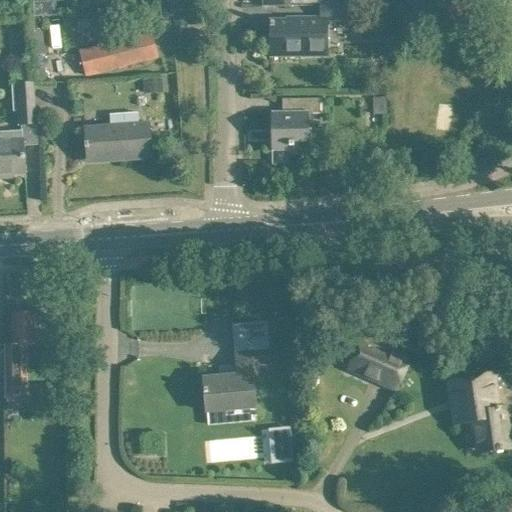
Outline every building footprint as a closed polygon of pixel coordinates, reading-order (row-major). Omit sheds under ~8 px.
[(49,0),(34,0),(35,13),(49,13),(49,0)] [(76,0),(76,10),(89,10),(89,0),(76,0)] [(414,0),(413,1),(408,4),(416,16),(428,8),(422,0),(414,0)] [(164,5),(164,17),(177,17),(177,5),(164,5)] [(293,22),(290,22),(270,22),(271,56),(328,55),(328,18),(354,18),(354,5),(320,6),(320,18),(310,19),(293,19),(293,22)] [(78,28),(90,28),(90,19),(78,19),(78,28)] [(159,21),(159,32),(171,33),(170,22),(159,21)] [(388,22),(370,22),(370,37),(388,37),(388,22)] [(152,35),(133,40),(79,53),(85,76),(158,57),(152,35)] [(33,70),(34,82),(46,81),(45,69),(33,70)] [(137,95),(163,93),(161,79),(136,81),(137,95)] [(33,84),(16,85),(12,86),(13,111),(18,111),(18,125),(35,124),(33,84)] [(373,115),(386,115),(386,97),(372,98),(373,115)] [(320,114),(320,99),(282,99),(282,113),(271,113),(271,151),(309,151),(309,114),(320,114)] [(87,144),(84,144),(84,145),(85,149),(87,149),(88,159),(115,157),(116,161),(150,158),(148,124),(138,125),(137,113),(109,115),(110,127),(86,129),(87,144)] [(22,131),(0,132),(0,177),(2,178),(2,175),(25,174),(22,131)] [(291,325),(291,305),(278,305),(278,325),(291,325)] [(14,345),(4,345),(4,399),(28,399),(27,346),(37,346),(36,314),(13,314),(14,345)] [(348,369),(368,378),(396,390),(409,361),(362,339),(348,369)] [(40,345),(41,404),(37,404),(37,420),(53,420),(52,404),(52,345),(40,345)] [(254,408),(253,388),(251,365),(269,364),(267,349),(236,351),(238,377),(205,379),(205,378),(204,379),(206,412),(254,408)] [(459,425),(470,423),(475,456),(489,454),(489,452),(496,451),(497,454),(503,453),(502,450),(510,449),(504,405),(497,406),(492,374),(449,381),(452,399),(455,398),(459,425)] [(289,429),(269,431),(271,464),(292,463),(289,429)]
